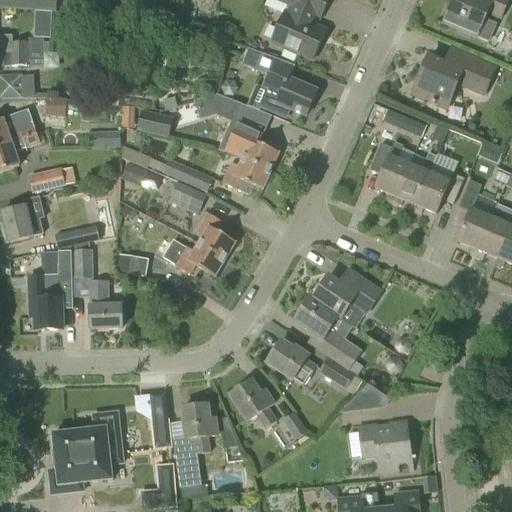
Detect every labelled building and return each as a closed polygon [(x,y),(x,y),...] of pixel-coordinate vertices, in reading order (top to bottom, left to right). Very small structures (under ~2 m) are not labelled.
[(0,0),(0,9),(55,14),(56,0),(0,0)] [(320,20),(328,0),(267,0),(264,8),(283,16),(271,43),(313,61),(325,33),(312,27),(316,18),(320,20)] [(501,20),(509,0),(453,0),(443,25),(477,39),(477,38),(486,42),(490,40),(495,28),(494,24),(485,20),(488,14),(501,20)] [(102,35),(101,37),(101,40),(102,42),(102,43),(104,45),(105,46),(107,47),(108,47),(110,48),(112,47),(113,47),(115,46),(117,45),(118,44),(119,42),(119,40),(120,38),(119,36),(119,35),(118,34),(117,32),(115,30),(114,30),(112,29),(111,29),(109,29),(107,30),(105,31),(104,32),(103,33),(102,35)] [(0,54),(43,53),(43,40),(28,40),(28,44),(10,44),(10,38),(0,38),(0,54)] [(266,76),(272,59),(247,50),(242,67),(266,76)] [(43,53),(0,54),(0,68),(44,68),(43,53)] [(483,96),(495,69),(463,55),(456,70),(430,59),(413,97),(446,111),(457,85),(483,96)] [(197,56),(197,65),(216,65),(216,56),(197,56)] [(285,82),(270,76),(256,108),(286,121),(290,111),(305,118),(316,93),(286,80),(285,82)] [(0,101),(22,101),(21,77),(0,77),(0,101)] [(99,91),(97,105),(118,108),(120,94),(99,91)] [(263,133),(272,117),(216,94),(194,101),(200,119),(215,115),(263,133)] [(65,120),(67,101),(46,99),(44,118),(65,120)] [(421,138),(427,127),(387,110),(382,122),(421,138)] [(0,148),(37,136),(28,112),(3,121),(0,122),(0,148)] [(141,112),(136,133),(168,140),(173,120),(141,112)] [(271,174),(279,154),(258,145),(262,136),(237,125),(225,153),(242,161),(271,174)] [(447,131),(436,127),(431,139),(443,143),(447,131)] [(87,151),(121,150),(120,133),(87,134),(87,151)] [(37,136),(0,148),(0,174),(20,168),(15,155),(40,146),(37,136)] [(478,156),(498,164),(502,154),(482,145),(478,156)] [(392,207),(409,167),(389,158),(393,150),(381,146),(370,171),(382,176),(375,191),(388,196),(386,201),(387,205),(392,207)] [(429,175),(436,158),(428,155),(421,172),(409,167),(392,207),(398,209),(401,207),(403,203),(415,208),(429,175)] [(166,167),(151,161),(148,168),(162,175),(207,195),(213,181),(168,161),(166,167)] [(262,193),(271,174),(242,161),(239,169),(231,166),(222,186),(248,198),(252,189),(262,193)] [(140,189),(147,172),(128,165),(121,181),(140,189)] [(76,185),(72,169),(61,172),(60,171),(28,178),(33,197),(66,189),(65,187),(76,185)] [(449,184),(429,175),(415,208),(412,215),(418,218),(421,216),(423,211),(436,217),(442,202),(453,207),(465,180),(453,175),(449,184)] [(474,260),(491,220),(471,212),(481,187),(469,182),(458,209),(470,214),(457,244),(470,249),(468,254),(469,258),(474,260)] [(168,204),(187,213),(198,218),(207,199),(177,185),(168,204)] [(33,221),(32,215),(42,213),(39,199),(22,203),(23,209),(1,215),(8,245),(37,237),(43,236),(39,219),(33,221)] [(198,246),(225,262),(236,244),(216,232),(221,224),(207,215),(196,234),(203,238),(198,246)] [(497,261),(511,228),(491,220),(474,260),(480,262),(483,261),(485,256),(497,261)] [(56,252),(100,243),(96,228),(54,237),(56,252)] [(511,228),(497,261),(495,265),(494,268),(500,270),(503,269),(505,264),(511,266),(511,228)] [(214,280),(225,262),(198,246),(194,254),(186,249),(175,268),(189,277),(194,269),(214,280)] [(72,284),(72,280),(71,253),(58,254),(58,267),(57,267),(57,277),(29,278),(31,321),(35,320),(35,333),(62,332),(61,299),(60,284),(72,284)] [(92,253),(71,253),(72,280),(75,280),(75,281),(93,280),(92,253)] [(138,278),(140,260),(119,257),(116,275),(138,278)] [(311,300),(338,319),(341,321),(357,298),(371,307),(380,294),(358,279),(349,292),(329,278),(313,302),(311,300)] [(109,308),(108,283),(88,284),(89,308),(90,331),(122,331),(121,308),(109,308)] [(331,331),(338,319),(311,300),(295,323),(323,342),(331,331)] [(407,340),(406,339),(405,339),(404,339),(403,339),(402,339),(401,339),(400,339),(399,340),(398,340),(397,341),(397,342),(396,342),(396,343),(395,343),(395,344),(395,345),(394,346),(394,347),(394,348),(394,349),(395,350),(395,351),(395,352),(396,352),(396,353),(397,354),(398,355),(399,355),(400,356),(401,356),(402,356),(403,356),(404,356),(405,356),(406,356),(407,355),(408,355),(408,354),(409,354),(410,353),(410,352),(411,351),(411,350),(411,349),(412,349),(412,348),(412,347),(412,346),(411,346),(411,345),(411,344),(410,343),(410,342),(409,342),(409,341),(408,341),(408,340),(407,340)] [(294,352),(281,343),(267,365),(292,382),(304,389),(318,368),(307,361),(308,359),(295,350),(294,352)] [(355,363),(357,361),(334,345),(332,348),(325,358),(348,373),(349,372),(355,363)] [(398,361),(397,361),(397,360),(396,360),(395,360),(394,360),(393,360),(392,360),(391,360),(391,361),(390,361),(390,362),(389,362),(389,363),(388,363),(388,364),(387,364),(387,365),(387,366),(387,367),(387,368),(387,369),(387,370),(387,371),(388,371),(388,372),(389,372),(389,373),(390,373),(390,374),(391,374),(392,375),(393,375),(394,375),(395,375),(396,375),(397,375),(397,374),(398,374),(399,374),(399,373),(400,373),(400,372),(401,371),(401,370),(402,370),(402,369),(402,368),(402,367),(402,366),(402,365),(401,365),(401,364),(401,363),(400,363),(400,362),(399,362),(399,361),(398,361)] [(345,392),(354,379),(327,361),(317,375),(345,392)] [(363,368),(355,363),(349,372),(357,377),(363,368)] [(261,396),(252,383),(229,398),(247,424),(256,418),(265,432),(277,424),(268,410),(274,406),(265,393),(261,396)] [(173,442),(180,501),(208,497),(206,487),(201,488),(197,456),(210,455),(208,439),(217,438),(215,421),(209,422),(208,407),(182,410),(186,441),(173,442)] [(50,453),(46,453),(47,462),(119,454),(114,413),(87,416),(89,431),(48,435),(50,453)] [(295,443),(307,435),(294,415),(282,423),(295,443)] [(411,470),(405,424),(389,426),(390,430),(376,431),(376,428),(360,430),(364,462),(378,460),(380,474),(411,470)] [(53,473),(44,474),(47,501),(82,496),(81,487),(111,484),(109,470),(120,468),(119,454),(47,462),(48,471),(53,470),(53,473)] [(337,488),(323,489),(325,500),(329,503),(339,502),(337,488)] [(380,511),(379,511),(419,511),(418,494),(394,496),(395,510),(380,511)] [(379,511),(380,511),(369,511),(363,511),(362,500),(338,503),(338,511),(379,511)]
